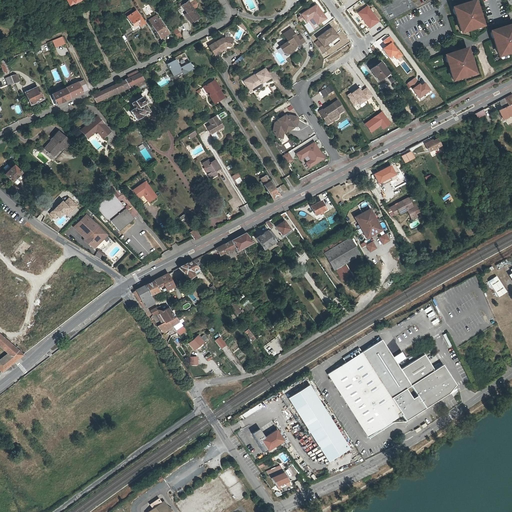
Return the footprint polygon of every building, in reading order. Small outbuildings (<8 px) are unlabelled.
[(195,0),(191,3),(194,9),(199,6),(195,0)] [(474,0),(468,0),(450,6),(459,33),(483,25),(474,0)] [(187,16),(186,16),(190,23),(199,18),(188,2),(182,5),(187,13),(186,14),(187,16)] [(318,4),(302,15),(307,23),(313,19),(318,25),(327,19),(318,4)] [(368,5),(358,13),(369,29),(380,21),(368,5)] [(127,16),(133,26),(130,28),(133,32),(140,28),(141,29),(146,26),(136,11),(127,16)] [(167,32),(160,20),(152,25),(159,37),(167,32)] [(241,21),(239,21),(236,23),(244,29),(246,27),(241,21)] [(511,22),(489,30),(497,57),(511,52),(511,22)] [(318,39),(314,42),(322,54),(330,48),(328,45),(340,37),(333,26),(317,37),(318,39)] [(173,30),(177,39),(181,36),(178,28),(173,30)] [(291,29),(282,35),(287,42),(280,48),(284,54),(288,55),(293,52),(293,51),(294,48),(297,46),(297,47),(304,42),(300,35),(296,37),(291,29)] [(390,37),(383,41),(386,46),(383,48),(390,57),(394,55),(397,59),(402,55),(390,37)] [(61,45),(58,38),(48,42),(51,49),(61,45)] [(225,47),(230,47),(231,45),(231,38),(221,38),(215,42),(209,46),(214,56),(221,51),(220,49),(225,47)] [(467,46),(442,54),(451,81),(475,74),(467,46)] [(4,60),(0,61),(0,63),(4,74),(9,72),(4,60)] [(166,63),(169,69),(171,68),(174,75),(181,72),(182,74),(193,69),(189,62),(180,67),(176,60),(173,61),(173,60),(166,63)] [(391,74),(382,62),(371,70),(380,82),(391,74)] [(251,81),(244,85),(247,90),(251,88),(252,90),(260,84),(269,79),(263,70),(250,78),(251,81)] [(139,73),(125,80),(128,86),(143,79),(139,73)] [(14,82),(11,76),(5,78),(8,84),(14,82)] [(416,78),(408,83),(420,99),(432,90),(426,82),(422,86),(416,78)] [(83,80),(65,88),(69,98),(87,89),(83,80)] [(207,87),(210,93),(211,93),(212,95),(211,96),(216,104),(225,99),(220,91),(221,90),(216,81),(207,87)] [(94,101),(123,88),(120,82),(91,96),(94,101)] [(251,88),(247,90),(250,93),(261,86),(260,84),(252,90),(251,88)] [(331,84),(320,91),(324,98),(335,91),(331,84)] [(43,99),(37,87),(25,93),(31,105),(43,99)] [(69,98),(65,88),(51,94),(55,105),(69,98)] [(351,93),(347,95),(354,105),(359,103),(360,105),(373,96),(367,88),(362,91),(360,88),(352,94),(351,93)] [(511,94),(498,101),(502,108),(497,110),(502,119),(511,114),(511,115),(511,94)] [(131,103),(134,108),(130,111),(135,120),(142,115),(148,111),(143,103),(145,102),(142,96),(131,103)] [(334,118),(335,117),(336,117),(336,116),(337,116),(337,115),(337,114),(336,113),(342,110),(336,100),(324,107),(323,107),(318,111),(324,121),(331,117),(332,117),(333,118),(334,118)] [(476,118),(486,115),(484,110),(475,113),(476,118)] [(290,124),(296,125),(297,119),(296,117),(288,116),(286,118),(284,116),(276,121),(278,123),(276,124),(274,132),(275,134),(281,136),(283,129),(290,124)] [(109,132),(97,117),(80,131),(86,138),(97,129),(104,137),(109,132)] [(208,121),(211,125),(207,127),(211,133),(222,126),(219,120),(218,120),(216,117),(208,121)] [(291,126),(290,124),(283,129),(284,131),(285,133),(293,128),(291,126)] [(281,136),(275,134),(277,137),(282,139),(282,136),(284,131),(283,129),(281,136)] [(53,138),(54,139),(45,149),(53,156),(62,146),(65,149),(70,143),(58,132),(53,138)] [(430,142),(430,141),(424,143),(428,151),(432,149),(433,150),(436,149),(435,147),(439,145),(436,139),(430,142)] [(314,142),(296,153),(300,161),(308,157),(310,160),(306,163),(309,168),(324,159),(314,142)] [(410,151),(400,156),(404,162),(414,158),(410,151)] [(288,152),(282,156),(287,164),(293,161),(288,152)] [(210,179),(218,174),(215,171),(221,167),(216,159),(210,162),(209,160),(202,163),(205,168),(207,167),(210,173),(208,174),(210,179)] [(20,173),(21,172),(13,165),(4,174),(12,182),(12,181),(17,186),(25,178),(20,173)] [(260,179),(264,184),(264,185),(272,199),(279,195),(266,175),(260,179)] [(242,183),(239,177),(234,180),(238,186),(242,183)] [(132,190),(137,198),(142,194),(146,200),(154,194),(144,182),(132,190)] [(96,207),(108,222),(110,221),(119,231),(132,220),(129,216),(130,215),(112,194),(96,207)] [(155,196),(154,194),(146,200),(142,194),(137,198),(143,205),(155,196)] [(412,205),(416,203),(412,195),(408,197),(412,205)] [(63,200),(49,214),(54,219),(57,216),(59,218),(64,213),(67,216),(78,206),(69,197),(64,202),(63,200)] [(412,205),(408,197),(408,198),(395,204),(395,205),(390,208),(394,215),(399,213),(399,214),(407,210),(411,219),(417,216),(416,214),(421,211),(416,203),(412,205)] [(312,203),(313,204),(310,206),(315,214),(318,213),(319,214),(327,210),(324,204),(323,205),(321,200),(316,203),(315,202),(312,203)] [(125,207),(133,218),(139,214),(132,205),(129,207),(127,205),(125,207)] [(369,209),(355,217),(366,238),(381,230),(369,209)] [(92,247),(105,233),(85,214),(73,227),(84,238),(84,239),(84,241),(92,247)] [(191,223),(184,214),(178,218),(185,227),(191,223)] [(289,228),(283,220),(275,226),(281,234),(289,228)] [(197,229),(190,233),(195,240),(201,237),(197,229)] [(267,232),(266,231),(256,238),(263,248),(277,238),(271,230),(267,232)] [(330,265),(333,269),(332,269),(333,270),(334,270),(334,269),(338,267),(339,266),(343,264),(344,263),(348,260),(348,261),(349,260),(349,259),(353,257),(353,258),(354,257),(358,254),(359,253),(358,253),(356,249),(357,249),(356,248),(358,247),(352,236),(350,237),(349,237),(347,232),(346,232),(345,231),(344,232),(345,233),(342,235),(341,233),(333,238),(334,240),(320,248),(323,253),(324,254),(326,258),(326,259),(327,259),(330,264),(329,264),(330,265)] [(106,235),(105,233),(92,247),(94,248),(106,235)] [(230,240),(235,249),(236,251),(250,243),(251,244),(253,243),(245,233),(230,240)] [(385,234),(378,237),(382,245),(389,241),(385,234)] [(235,249),(230,240),(216,248),(219,254),(227,250),(228,252),(235,249)] [(372,241),(365,245),(369,253),(376,249),(372,241)] [(196,265),(192,260),(178,267),(181,271),(187,278),(189,277),(190,278),(193,275),(192,274),(193,274),(191,271),(197,267),(196,265)] [(345,282),(354,277),(356,276),(353,271),(352,271),(346,263),(335,270),(342,279),(345,282)] [(39,273),(44,269),(40,264),(35,268),(39,273)] [(160,277),(165,287),(167,290),(174,286),(167,273),(160,277)] [(497,296),(505,291),(495,275),(487,280),(497,296)] [(144,285),(150,294),(155,292),(165,287),(160,277),(144,285)] [(144,285),(135,290),(139,298),(137,299),(143,308),(155,303),(152,298),(150,294),(144,285)] [(241,311),(234,302),(230,306),(237,314),(241,311)] [(171,312),(167,307),(162,311),(158,310),(156,307),(150,310),(152,315),(158,311),(164,321),(174,316),(171,312)] [(430,320),(436,316),(432,311),(427,315),(430,320)] [(174,316),(164,321),(156,325),(159,330),(162,331),(172,324),(175,328),(181,324),(174,316)] [(185,329),(181,324),(175,328),(179,333),(185,329)] [(242,327),(251,339),(255,337),(245,325),(242,327)] [(195,350),(204,342),(198,334),(189,342),(195,350)] [(12,356),(18,350),(0,335),(0,345),(8,353),(12,356)] [(215,340),(221,349),(226,345),(220,336),(215,340)] [(442,365),(434,370),(423,355),(400,369),(380,340),(364,351),(359,354),(327,374),(368,438),(401,415),(405,420),(428,405),(451,392),(455,385),(442,365)] [(407,355),(403,349),(397,354),(401,359),(407,355)] [(23,355),(18,350),(12,356),(8,353),(0,358),(0,366),(3,370),(23,355)] [(308,385),(287,399),(308,430),(310,434),(328,461),(349,448),(329,416),(308,385)] [(258,429),(251,433),(263,451),(266,449),(260,440),(264,437),(258,429)] [(264,437),(260,440),(266,449),(268,451),(283,441),(276,430),(264,437)] [(266,472),(269,476),(272,480),(276,485),(289,481),(286,476),(284,474),(283,472),(282,470),(280,466),(266,472)] [(172,511),(164,500),(161,502),(158,498),(149,505),(152,509),(148,511),(172,511)]
